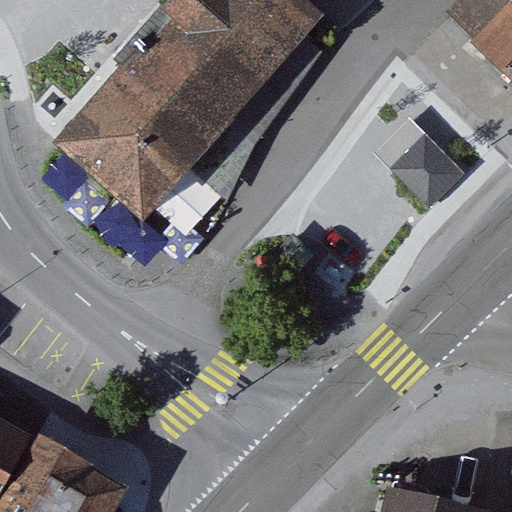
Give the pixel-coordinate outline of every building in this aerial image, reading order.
[(194,0),(58,152),(142,227),(322,26),(292,0),(194,0)] [(511,0),(472,0),(454,18),(511,78),(511,0)] [(423,140),(398,171),(436,202),(462,171),(423,140)] [(294,236),(273,260),(296,280),(317,256),(294,236)] [(0,422),(0,493),(3,495),(34,442),(0,422)] [(0,511),(116,511),(126,495),(34,442),(3,495),(0,500),(0,511)] [(375,511),(419,511),(379,500),(375,511)]
